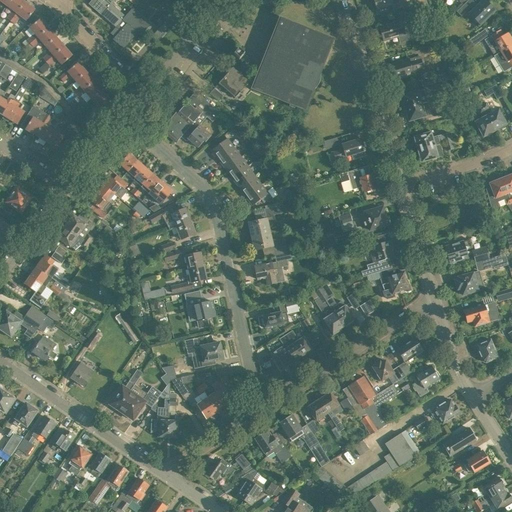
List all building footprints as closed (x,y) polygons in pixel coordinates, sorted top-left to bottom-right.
[(11,13),(6,19),(10,22),(25,3),(21,0),(11,0),(7,6),(13,11),(11,13)] [(91,0),(88,4),(115,28),(125,17),(111,4),(114,0),(91,0)] [(391,5),(393,11),(407,6),(405,0),(399,0),(397,1),(396,0),(374,0),(377,9),(391,5)] [(413,0),(416,8),(428,5),(426,0),(413,0)] [(469,0),(467,0),(466,2),(456,12),(461,16),(470,7),(473,10),(469,14),(480,25),(494,11),(483,0),(476,7),(469,0)] [(25,3),(10,22),(13,24),(18,19),(17,18),(18,16),(26,22),(35,10),(25,3)] [(426,6),(416,10),(418,16),(429,13),(426,6)] [(180,7),(174,15),(178,18),(184,10),(180,7)] [(115,28),(110,34),(115,38),(113,40),(123,49),(136,34),(139,36),(147,28),(133,16),(136,13),(132,9),(125,17),(115,28)] [(30,44),(48,29),(40,19),(29,28),(35,35),(33,36),(27,41),(25,41),(22,43),(26,47),(30,44)] [(289,102),(288,106),(293,108),(295,104),(304,108),(310,92),(313,90),(316,86),(317,85),(318,83),(319,81),(319,77),(320,73),(319,72),(319,70),(320,69),(331,40),(280,20),(253,88),(289,102)] [(379,27),(383,41),(398,37),(400,43),(412,39),(407,20),(401,22),(401,21),(379,27)] [(150,38),(155,43),(165,32),(160,27),(150,38)] [(486,28),(469,40),(473,46),(490,34),(486,28)] [(40,40),(45,47),(56,38),(48,29),(30,44),(33,47),(39,43),(38,42),(40,40)] [(483,40),(493,56),(511,44),(511,39),(508,33),(504,36),(501,30),(491,35),(491,36),(483,40)] [(43,59),(46,62),(64,47),(56,38),(45,47),(51,53),(49,55),(48,54),(43,59)] [(511,44),(493,56),(502,72),(511,65),(511,44)] [(64,47),(46,62),(48,66),(54,61),(56,59),(61,65),(71,56),(64,47)] [(233,55),(239,60),(244,54),(238,49),(233,55)] [(409,59),(392,64),(397,79),(413,74),(412,71),(423,68),(420,58),(419,57),(409,60),(409,59)] [(78,63),(75,60),(69,66),(71,69),(78,63)] [(46,62),(38,69),(42,74),(50,68),(48,66),(46,62)] [(67,72),(59,78),(62,82),(67,77),(69,75),(75,82),(85,73),(78,63),(71,69),(67,72)] [(0,71),(0,76),(5,80),(9,74),(15,78),(17,74),(18,73),(11,69),(5,65),(4,65),(0,71)] [(219,84),(234,97),(239,91),(241,93),(249,82),(232,68),(219,84)] [(441,75),(443,82),(452,79),(450,72),(441,75)] [(77,89),(72,94),(75,97),(93,82),(85,73),(75,82),(80,88),(78,90),(77,89)] [(17,74),(9,87),(16,92),(24,78),(17,74)] [(432,77),(420,80),(422,87),(434,84),(441,82),(439,75),(432,77)] [(18,92),(22,95),(26,89),(29,91),(34,83),(27,78),(18,92)] [(75,97),(78,101),(84,96),(83,95),(85,94),(91,100),(101,91),(93,82),(75,97)] [(467,83),(456,87),(459,95),(470,91),(467,83)] [(494,85),(483,92),(486,97),(493,94),(497,100),(501,98),(494,85)] [(209,94),(218,102),(223,96),(214,88),(209,94)] [(402,102),(404,109),(421,104),(428,102),(424,90),(402,96),(403,101),(402,102)] [(94,108),(89,113),(92,116),(99,110),(99,109),(109,100),(101,91),(91,100),(96,107),(95,109),(94,108)] [(185,142),(187,139),(194,131),(189,127),(196,120),(200,124),(206,117),(211,112),(217,117),(220,113),(196,92),(177,113),(176,112),(165,124),(166,124),(161,130),(176,143),(180,137),(185,142)] [(467,94),(458,97),(460,103),(469,100),(467,94)] [(0,114),(3,116),(14,99),(15,98),(11,95),(9,99),(4,96),(2,98),(0,101),(0,114)] [(57,102),(52,97),(49,103),(54,106),(57,102)] [(19,102),(14,99),(3,116),(4,116),(2,119),(8,122),(9,120),(14,123),(17,118),(20,120),(25,113),(20,110),(23,104),(19,102)] [(486,103),(481,105),(485,112),(490,109),(486,103)] [(421,104),(404,109),(406,116),(407,115),(409,121),(430,114),(429,110),(423,111),(421,104)] [(481,119),(475,122),(483,136),(484,136),(486,137),(490,135),(490,133),(495,130),(487,116),(485,112),(481,105),(478,107),(476,108),(481,119)] [(33,106),(20,127),(35,136),(48,116),(33,106)] [(451,112),(453,118),(463,115),(460,106),(455,107),(456,111),(451,112)] [(498,110),(487,116),(495,130),(499,127),(501,128),(504,127),(504,125),(505,124),(498,110)] [(212,122),(217,117),(211,112),(206,117),(212,122)] [(48,116),(35,136),(46,143),(53,131),(46,126),(47,124),(51,118),(48,116)] [(187,139),(198,148),(204,141),(205,142),(211,136),(199,125),(200,124),(196,120),(189,127),(194,131),(187,139)] [(53,131),(46,143),(56,149),(63,137),(70,142),(78,131),(77,130),(80,128),(73,121),(69,125),(66,129),(63,132),(56,127),(53,131)] [(414,139),(413,140),(414,144),(416,144),(417,150),(439,144),(444,142),(451,140),(449,133),(432,138),(430,133),(429,133),(428,132),(424,133),(424,135),(414,137),(414,139)] [(325,146),(323,147),(323,149),(339,145),(337,138),(323,142),(325,146)] [(353,160),(365,156),(364,152),(365,152),(361,138),(341,144),(343,149),(333,152),(335,160),(345,157),(351,155),(353,160)] [(211,151),(218,160),(234,148),(227,139),(211,151)] [(451,140),(444,142),(447,149),(453,147),(451,140)] [(247,148),(245,149),(247,153),(252,150),(257,147),(254,142),(249,145),(246,147),(247,148)] [(439,144),(417,150),(419,155),(418,157),(419,161),(421,161),(421,162),(431,159),(432,161),(436,159),(436,158),(443,156),(439,144)] [(218,160),(225,169),(241,157),(234,148),(218,160)] [(129,153),(119,165),(127,172),(137,160),(129,153)] [(225,169),(231,178),(247,167),(241,157),(225,169)] [(127,172),(125,174),(133,180),(145,167),(140,163),(141,161),(138,159),(137,160),(127,172)] [(109,168),(112,165),(107,160),(104,164),(109,168)] [(145,167),(133,180),(140,187),(152,173),(147,169),(149,168),(146,166),(145,167)] [(367,166),(347,172),(352,190),(362,187),(364,193),(376,189),(372,175),(370,175),(367,166)] [(231,178),(238,188),(254,176),(247,167),(231,178)] [(152,173),(140,187),(148,194),(160,180),(155,176),(156,174),(153,172),(152,173)] [(507,177),(502,179),(511,203),(511,202),(511,174),(507,175),(507,177)] [(104,181),(101,184),(103,185),(114,194),(120,199),(127,191),(124,189),(121,186),(125,182),(120,179),(117,176),(113,180),(110,177),(106,182),(104,181)] [(238,188),(245,197),(261,185),(254,176),(238,188)] [(295,179),(288,181),(290,188),(297,186),(295,179)] [(491,188),(486,190),(492,213),(498,211),(498,203),(497,202),(504,199),(506,205),(511,203),(502,179),(497,181),(496,180),(492,181),(492,183),(490,184),(491,188)] [(148,194),(160,205),(170,194),(165,190),(167,187),(160,180),(148,194)] [(110,198),(114,194),(103,185),(99,190),(97,189),(95,191),(97,193),(111,206),(114,202),(110,198)] [(261,185),(245,197),(252,206),(260,200),(263,204),(270,198),(268,195),(261,185)] [(2,209),(9,214),(14,208),(21,212),(31,198),(16,188),(16,189),(12,187),(8,193),(11,196),(6,202),(7,203),(2,209)] [(105,213),(111,206),(97,193),(92,199),(90,201),(89,203),(87,202),(85,204),(102,218),(106,214),(105,213)] [(290,193),(285,195),(288,202),(293,199),(290,193)] [(143,216),(149,210),(139,201),(134,207),(143,216)] [(169,230),(175,227),(190,221),(185,208),(174,212),(171,204),(147,217),(151,224),(163,218),(169,230)] [(149,208),(153,213),(160,208),(156,204),(149,208)] [(266,220),(248,223),(251,237),(269,233),(268,226),(276,225),(274,217),(285,214),(284,206),(264,210),(266,220)] [(369,226),(370,230),(387,225),(382,208),(359,215),(363,228),(369,226)] [(73,216),(65,227),(89,244),(93,238),(87,234),(89,231),(91,232),(94,227),(93,226),(94,224),(88,220),(89,219),(81,213),(76,219),(73,216)] [(350,215),(339,218),(341,225),(352,222),(350,215)] [(0,219),(0,234),(3,237),(10,227),(0,219)] [(99,221),(96,225),(103,230),(106,226),(101,222),(99,221)] [(175,227),(180,240),(195,234),(190,221),(175,227)] [(122,229),(117,225),(114,230),(118,234),(122,229)] [(117,233),(107,226),(106,226),(103,230),(101,234),(111,241),(117,233)] [(65,227),(57,238),(75,250),(80,246),(85,249),(89,244),(65,227)] [(290,254),(288,246),(281,248),(279,239),(271,241),(269,233),(251,237),(254,251),(272,247),(274,257),(290,254)] [(469,239),(444,246),(449,263),(467,258),(465,250),(472,248),(469,239)] [(368,270),(361,272),(363,277),(380,272),(392,268),(389,259),(394,257),(389,241),(379,244),(378,241),(367,244),(373,263),(366,265),(368,270)] [(161,246),(163,253),(176,249),(173,242),(161,246)] [(359,243),(345,247),(347,253),(349,253),(349,254),(358,252),(357,248),(360,247),(359,243)] [(55,252),(64,258),(67,253),(58,246),(55,252)] [(174,252),(162,255),(165,262),(178,259),(178,258),(185,257),(187,269),(203,266),(200,253),(193,254),(191,246),(182,248),(173,250),(174,252)] [(487,250),(473,254),(476,262),(489,258),(487,250)] [(51,257),(61,264),(65,259),(54,252),(51,257)] [(290,254),(274,257),(275,263),(276,268),(280,267),(288,265),(287,260),(292,259),(291,253),(290,254)] [(505,254),(483,261),(485,268),(493,266),(494,269),(508,265),(505,254)] [(42,259),(36,268),(52,279),(66,289),(69,284),(62,279),(61,281),(54,275),(58,270),(54,267),(51,265),(54,261),(45,255),(42,259)] [(272,264),(255,267),(258,281),(266,279),(267,285),(276,283),(283,282),(280,267),(276,268),(275,263),(272,264)] [(187,283),(170,286),(172,294),(193,289),(201,287),(200,281),(206,280),(203,266),(187,269),(189,275),(186,276),(187,283)] [(382,279),(380,279),(383,291),(381,291),(383,297),(387,299),(394,297),(393,294),(405,290),(406,291),(408,291),(409,291),(410,289),(409,289),(409,286),(408,285),(404,272),(399,274),(397,267),(392,268),(380,272),(382,279)] [(36,268),(30,276),(46,287),(52,279),(36,268)] [(456,289),(457,290),(459,295),(461,294),(462,296),(476,292),(478,290),(477,288),(483,287),(478,272),(472,274),(471,274),(457,278),(457,280),(454,281),(456,289)] [(30,276),(24,284),(35,292),(32,296),(29,300),(31,301),(40,308),(46,300),(52,292),(49,290),(46,288),(46,287),(30,276)] [(359,279),(351,282),(353,288),(361,285),(359,279)] [(141,284),(144,301),(165,296),(163,289),(150,292),(147,283),(141,284)] [(52,285),(49,290),(52,292),(53,292),(57,296),(60,291),(61,291),(52,285)] [(322,288),(319,290),(326,301),(329,299),(322,288)] [(314,291),(309,293),(314,301),(321,311),(323,310),(327,318),(323,320),(333,336),(338,333),(338,331),(343,328),(331,308),(326,301),(319,290),(315,292),(314,291)] [(199,291),(184,294),(190,322),(196,320),(198,330),(209,327),(207,318),(215,317),(211,302),(202,304),(199,291)] [(507,291),(496,294),(498,303),(510,300),(507,291)] [(329,299),(326,301),(331,308),(343,328),(348,324),(350,325),(355,322),(345,306),(344,307),(341,302),(337,304),(332,297),(329,299)] [(359,306),(366,317),(376,310),(369,300),(359,306)] [(296,301),(285,303),(287,311),(298,308),(296,301)] [(262,319),(260,319),(262,326),(264,326),(265,328),(284,324),(283,322),(288,321),(286,313),(286,311),(287,311),(285,303),(279,305),(281,312),(262,316),(262,319)] [(463,311),(467,323),(472,321),(474,327),(489,323),(499,320),(494,303),(484,306),(483,305),(463,311)] [(0,318),(0,329),(11,337),(21,322),(12,316),(15,311),(9,307),(6,312),(5,311),(0,318)] [(37,330),(37,329),(44,320),(29,310),(22,320),(37,330)] [(120,314),(116,316),(134,344),(138,341),(120,314)] [(44,320),(37,329),(43,333),(47,327),(52,330),(56,324),(46,317),(44,320)] [(300,323),(305,332),(311,328),(306,319),(300,323)] [(292,323),(283,329),(286,333),(295,327),(292,323)] [(84,346),(91,350),(101,336),(94,331),(84,346)] [(292,331),(286,335),(290,340),(292,344),(300,357),(311,350),(310,348),(312,347),(310,343),(308,344),(303,337),(298,340),(292,331)] [(58,355),(52,351),(55,345),(43,337),(39,342),(32,352),(45,361),(48,357),(54,361),(58,355)] [(192,339),(184,340),(187,354),(191,353),(192,356),(220,350),(220,349),(222,348),(221,344),(219,344),(219,342),(194,348),(192,339)] [(415,339),(396,351),(403,361),(403,362),(404,363),(405,363),(407,361),(406,359),(415,354),(416,355),(423,351),(426,349),(421,340),(417,343),(415,339)] [(481,361),(485,363),(497,358),(490,340),(475,346),(481,361)] [(281,348),(270,355),(277,365),(287,359),(290,364),(300,357),(292,344),(282,350),(281,348)] [(220,350),(192,356),(194,368),(216,364),(215,360),(222,358),(222,357),(223,356),(222,352),(221,352),(220,350)] [(373,367),(370,369),(374,376),(377,374),(381,381),(388,377),(392,384),(404,377),(397,366),(391,370),(385,361),(380,364),(379,362),(378,363),(377,362),(372,366),(373,367)] [(403,362),(397,366),(404,377),(411,373),(405,363),(404,363),(403,362)] [(71,378),(83,387),(93,371),(81,363),(71,378)] [(166,374),(171,380),(176,379),(173,365),(161,368),(166,374)] [(415,382),(412,384),(414,386),(413,387),(415,391),(417,391),(420,396),(429,391),(426,387),(438,379),(437,378),(438,376),(436,374),(434,374),(430,367),(412,377),(415,382)] [(121,387),(110,405),(121,412),(138,388),(134,385),(141,375),(142,373),(137,369),(135,372),(124,388),(121,387)] [(181,378),(180,379),(183,384),(191,383),(195,382),(193,376),(181,378)] [(217,392),(208,398),(217,411),(233,401),(225,389),(230,386),(225,377),(212,385),(217,392)] [(363,377),(347,387),(357,403),(352,406),(371,435),(387,424),(376,407),(371,398),(384,389),(380,383),(371,389),(363,377)] [(384,389),(371,398),(376,407),(403,391),(409,387),(404,377),(392,384),(384,389)] [(188,392),(183,384),(180,379),(177,379),(176,379),(171,380),(182,396),(188,392)] [(204,383),(200,386),(204,392),(208,389),(204,383)] [(152,407),(150,409),(157,413),(156,420),(158,420),(157,430),(157,437),(167,437),(168,415),(169,406),(169,399),(169,398),(170,384),(168,384),(162,393),(159,396),(163,399),(162,408),(158,407),(154,405),(152,407)] [(138,388),(121,412),(133,420),(145,402),(152,407),(154,405),(159,396),(162,393),(151,386),(146,393),(138,388)] [(204,392),(200,386),(195,389),(199,395),(204,392)] [(7,393),(0,402),(0,414),(2,411),(5,413),(15,398),(13,397),(13,396),(11,394),(9,395),(7,393)] [(330,393),(319,400),(327,414),(330,418),(342,411),(330,393)] [(505,412),(504,414),(506,417),(507,417),(509,419),(511,416),(511,397),(500,405),(505,412)] [(217,411),(208,398),(197,405),(206,418),(211,415),(212,417),(213,417),(216,415),(217,413),(216,412),(217,411)] [(346,414),(353,409),(346,398),(339,403),(346,414)] [(319,400),(308,407),(316,421),(327,414),(319,400)] [(433,410),(434,410),(430,413),(433,419),(437,417),(442,424),(458,414),(457,412),(458,410),(456,408),(454,408),(450,400),(444,404),(443,403),(438,406),(438,407),(433,410)] [(13,423),(17,426),(20,422),(26,426),(37,411),(35,410),(36,408),(33,406),(30,407),(26,404),(13,423)] [(168,415),(167,437),(177,438),(178,421),(174,421),(175,415),(168,415)] [(35,430),(32,435),(33,436),(28,442),(32,444),(36,438),(37,438),(40,434),(45,438),(55,424),(53,422),(54,421),(50,419),(49,420),(44,416),(35,430)] [(281,423),(279,424),(289,438),(291,442),(299,437),(303,439),(309,449),(310,449),(318,443),(319,443),(313,435),(311,432),(305,436),(303,433),(304,433),(292,416),(286,420),(283,419),(281,420),(281,423)] [(422,417),(413,423),(418,430),(427,425),(422,417)] [(312,420),(306,424),(311,432),(313,435),(319,430),(312,420)] [(336,426),(331,430),(336,439),(342,435),(336,426)] [(5,434),(9,437),(13,432),(9,428),(5,434)] [(443,444),(450,456),(475,440),(467,428),(443,444)] [(58,447),(65,451),(74,437),(73,436),(74,435),(69,432),(69,433),(63,429),(51,448),(56,451),(58,447)] [(256,438),(255,439),(266,457),(274,452),(281,463),(291,457),(283,444),(280,440),(275,442),(271,436),(268,431),(266,432),(260,436),(259,435),(257,437),(256,438)] [(391,452),(384,457),(387,461),(393,471),(416,455),(401,432),(385,443),(391,452)] [(23,453),(27,455),(34,446),(32,444),(28,442),(24,439),(17,449),(18,449),(23,453)] [(364,440),(354,446),(360,456),(370,450),(364,440)] [(318,443),(310,449),(321,466),(330,461),(318,443)] [(71,460),(68,464),(79,471),(82,468),(91,455),(93,453),(85,448),(84,450),(79,447),(70,460),(71,460)] [(18,449),(15,455),(20,458),(23,453),(18,449)] [(466,460),(468,463),(464,465),(467,472),(472,469),(474,472),(489,463),(489,462),(489,461),(486,456),(485,457),(482,451),(466,460)] [(44,452),(39,459),(39,460),(44,463),(45,463),(50,456),(44,452)] [(109,460),(108,459),(108,458),(105,455),(103,456),(99,453),(90,466),(89,465),(86,469),(90,472),(91,471),(98,476),(100,473),(109,460)] [(236,459),(235,460),(243,470),(250,464),(241,454),(241,455),(240,453),(235,458),(236,459)] [(206,466),(202,471),(204,474),(215,481),(221,472),(224,475),(223,475),(228,478),(235,469),(226,463),(222,459),(219,463),(214,459),(208,467),(206,466)] [(387,461),(382,465),(388,474),(393,471),(387,461)] [(243,470),(241,471),(241,472),(244,476),(254,469),(250,464),(243,470)] [(102,479),(88,499),(97,505),(110,486),(112,487),(111,488),(116,492),(118,491),(121,488),(118,486),(128,472),(126,471),(126,470),(123,467),(121,468),(116,465),(107,479),(108,479),(106,482),(102,479)] [(382,465),(377,467),(384,477),(388,474),(382,465)] [(321,466),(311,473),(318,479),(326,470),(321,466)] [(377,467),(373,470),(379,480),(384,477),(377,467)] [(60,468),(54,478),(59,481),(65,472),(60,468)] [(247,480),(236,495),(243,500),(257,480),(261,474),(258,472),(254,469),(244,476),(242,477),(247,480)] [(326,470),(318,479),(322,482),(330,474),(326,470)] [(373,470),(369,473),(375,483),(379,480),(373,470)] [(236,481),(242,477),(244,476),(241,472),(233,477),(236,481)] [(369,473),(364,476),(370,486),(375,483),(369,473)] [(330,474),(322,482),(327,486),(334,477),(330,474)] [(82,476),(78,482),(83,485),(87,480),(82,476)] [(364,476),(360,479),(366,489),(370,486),(364,476)] [(334,477),(327,486),(331,489),(338,481),(334,477)] [(487,493),(478,499),(481,504),(485,502),(504,490),(503,487),(503,486),(502,484),(503,484),(500,479),(499,479),(498,478),(483,487),(487,493)] [(145,495),(143,493),(148,486),(146,484),(146,483),(143,481),(142,482),(137,479),(128,492),(128,493),(126,496),(122,493),(111,509),(115,511),(123,511),(132,501),(136,503),(138,500),(139,501),(139,500),(141,501),(145,495)] [(360,479),(355,482),(362,492),(366,489),(360,479)] [(257,480),(243,500),(250,505),(257,496),(259,497),(263,491),(270,496),(272,494),(278,486),(272,482),(268,487),(263,484),(263,485),(257,480)] [(338,481),(331,489),(335,493),(342,484),(338,481)] [(355,482),(351,485),(357,494),(362,492),(355,482)] [(231,484),(222,490),(225,494),(234,489),(231,484)] [(324,484),(319,489),(324,492),(328,487),(324,484)] [(342,484),(335,493),(346,502),(346,488),(342,484)] [(346,488),(346,502),(357,494),(351,485),(346,488)] [(288,506),(283,511),(301,511),(304,509),(293,502),(298,494),(290,489),(282,502),(288,506)] [(485,502),(481,504),(484,509),(488,507),(493,504),(497,510),(511,501),(511,499),(511,498),(509,494),(508,494),(507,493),(506,493),(504,490),(485,502)] [(323,502),(328,505),(336,496),(331,492),(323,502)] [(389,511),(378,495),(364,504),(369,511),(389,511)] [(163,511),(167,507),(165,506),(166,504),(163,502),(161,503),(156,499),(147,511),(163,511)] [(478,499),(470,504),(473,509),(481,504),(478,499)]
